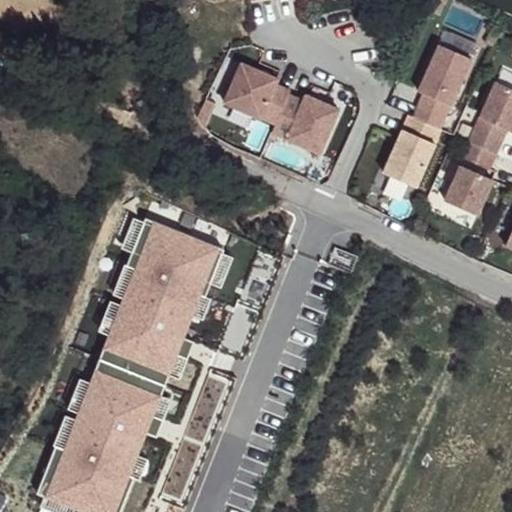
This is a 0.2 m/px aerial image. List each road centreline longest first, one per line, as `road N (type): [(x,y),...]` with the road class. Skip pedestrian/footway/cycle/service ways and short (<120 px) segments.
road 1 (residential): [(153,0),(142,88),(282,190),(324,208)]
road 2 (residential): [(324,208),(378,97),(289,27)]
road 3 (residential): [(324,208),(511,290)]
